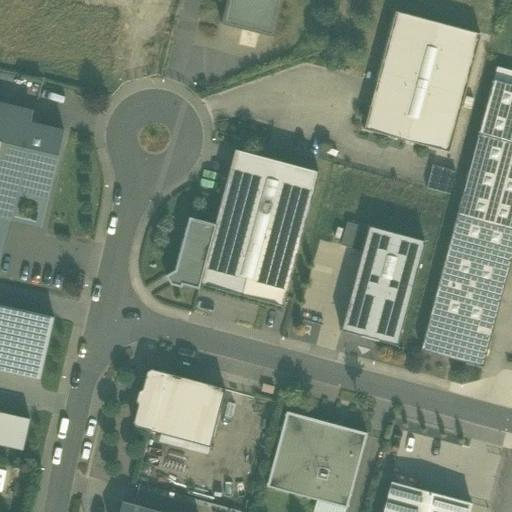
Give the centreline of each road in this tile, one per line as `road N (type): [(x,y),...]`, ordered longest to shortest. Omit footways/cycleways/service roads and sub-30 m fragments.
road 1 (unclassified): [(101,311),(511,419)]
road 2 (unclassified): [(55,511),(101,311)]
road 3 (unclassified): [(101,311),(134,181)]
